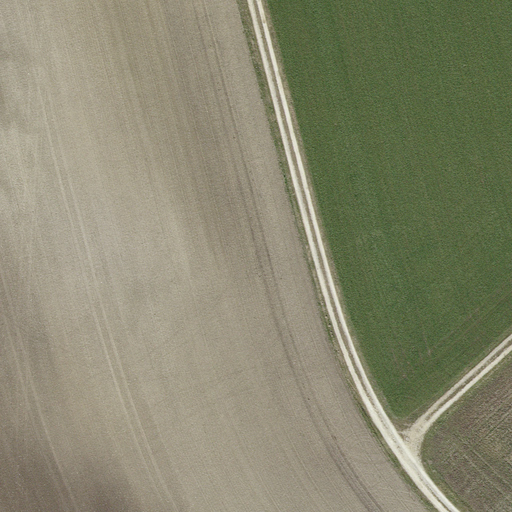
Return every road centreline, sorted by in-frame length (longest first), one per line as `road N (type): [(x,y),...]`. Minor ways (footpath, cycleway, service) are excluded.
road 1 (track): [(255,0),(352,358),(399,446),(452,511)]
road 2 (track): [(399,446),(511,342)]
